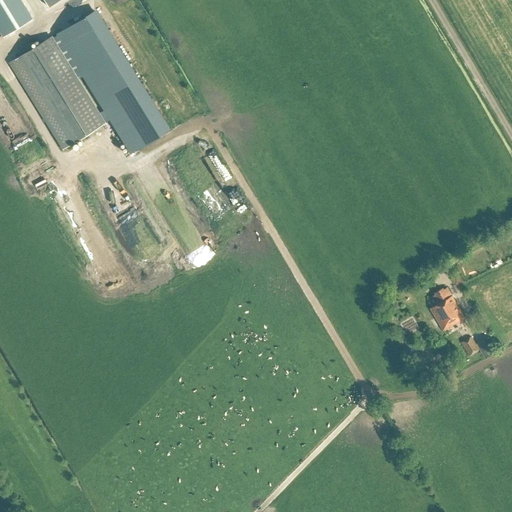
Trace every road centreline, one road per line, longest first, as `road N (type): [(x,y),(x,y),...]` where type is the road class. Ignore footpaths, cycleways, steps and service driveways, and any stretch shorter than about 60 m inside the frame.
road 1 (track): [(113,171),(208,124),(371,396),(255,511)]
road 2 (track): [(371,396),(431,391),(511,350)]
